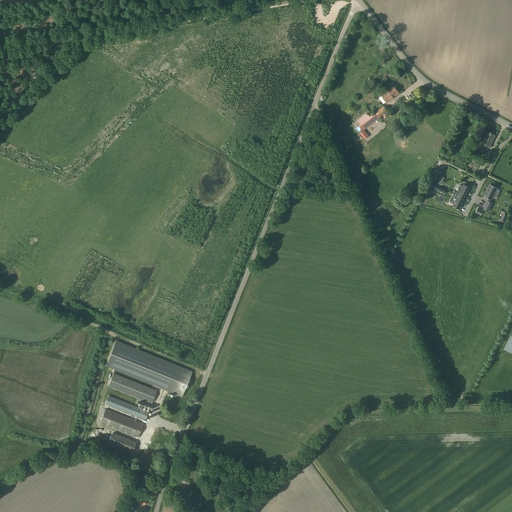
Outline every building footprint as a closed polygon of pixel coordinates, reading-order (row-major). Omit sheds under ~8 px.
[(399,93),(394,86),(388,91),(387,90),(381,94),(387,102),(390,99),(391,100),(394,98),(394,97),(399,93)] [(363,130),(380,116),(388,110),(384,106),(370,118),(366,114),(361,118),(363,121),(358,125),(363,130),(360,133),(364,138),(368,135),(363,130)] [(490,147),(496,135),(487,131),(483,140),(481,139),(478,146),(483,148),(485,145),(490,147)] [(436,170),(431,180),(438,183),(442,173),(436,170)] [(443,187),(455,193),(460,185),(461,185),(463,181),(453,176),(451,179),(448,178),(443,187)] [(490,211),(495,201),(493,200),(494,198),(499,187),(490,183),(485,194),(490,197),(489,199),(488,198),(484,208),(490,211)] [(455,193),(443,187),(439,196),(441,198),(439,201),(449,206),(452,201),(451,201),(455,193)] [(454,211),(460,214),(470,192),(462,188),(453,207),(455,208),(454,211)] [(192,371),(116,340),(106,366),(168,391),(167,394),(169,395),(170,392),(182,397),(192,371)] [(151,403),(156,390),(113,373),(108,386),(151,403)] [(145,419),(149,411),(109,395),(106,404),(145,419)] [(138,437),(143,424),(105,409),(100,422),(138,437)] [(113,433),(107,447),(127,455),(129,450),(133,452),(136,443),(113,433)] [(183,478),(180,485),(188,488),(189,485),(188,485),(190,481),(183,478)] [(132,511),(144,511),(146,508),(143,507),(143,506),(145,506),(147,499),(139,497),(136,505),(135,504),(132,511)]
